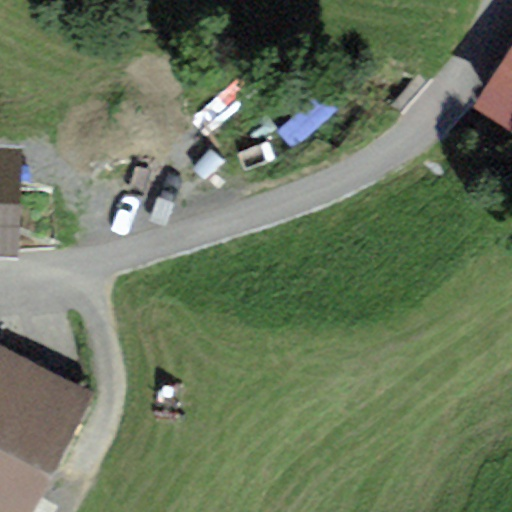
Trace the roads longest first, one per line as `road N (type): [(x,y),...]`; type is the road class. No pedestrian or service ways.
road 1 (track): [(500,0),(450,98),(411,134),(343,174),(65,277),(0,281)]
road 2 (track): [(139,502),(94,453),(104,413),(102,353),(65,277)]
